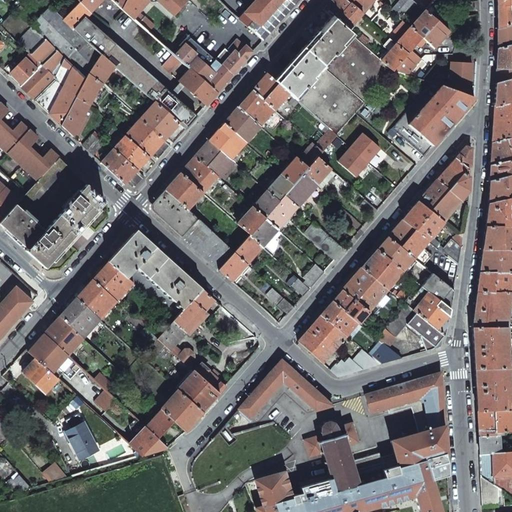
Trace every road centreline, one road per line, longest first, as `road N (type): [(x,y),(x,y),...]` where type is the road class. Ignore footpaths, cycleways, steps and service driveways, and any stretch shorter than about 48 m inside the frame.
road 1 (residential): [(281,344),(484,110)]
road 2 (residential): [(129,210),(316,0)]
road 3 (residential): [(458,357),(484,110)]
road 4 (residential): [(129,210),(281,344)]
road 5 (residential): [(334,390),(339,412),(316,418),(289,450),(206,511)]
road 6 (residential): [(0,86),(129,210)]
road 7 (residential): [(469,511),(458,357)]
road 8 (residential): [(176,449),(196,442),(281,344)]
road 9 (residential): [(334,390),(458,357)]
